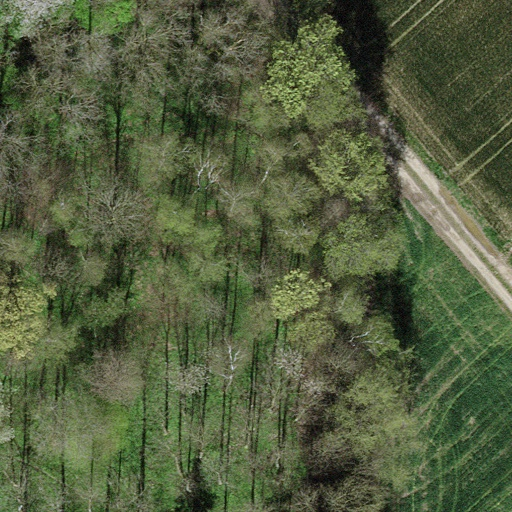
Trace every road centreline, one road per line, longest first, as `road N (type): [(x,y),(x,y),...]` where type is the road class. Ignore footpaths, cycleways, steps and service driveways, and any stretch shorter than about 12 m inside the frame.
road 1 (track): [(386,511),(387,115)]
road 2 (track): [(387,115),(511,262)]
road 3 (track): [(387,115),(296,0)]
